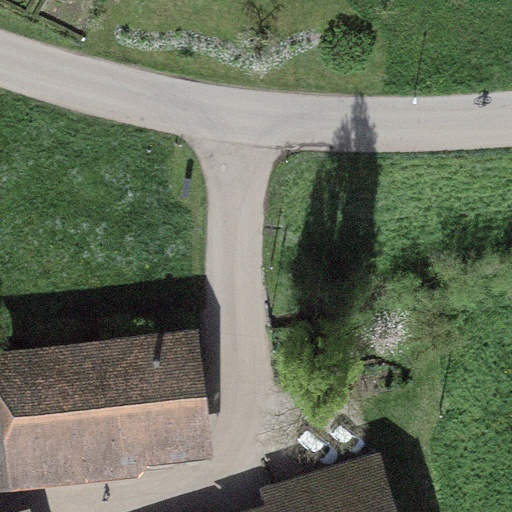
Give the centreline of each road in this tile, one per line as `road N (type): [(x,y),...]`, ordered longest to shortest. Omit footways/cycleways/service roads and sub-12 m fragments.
road 1 (residential): [(511,118),(243,122),(0,61)]
road 2 (track): [(243,122),(241,439),(223,476),(95,511)]
